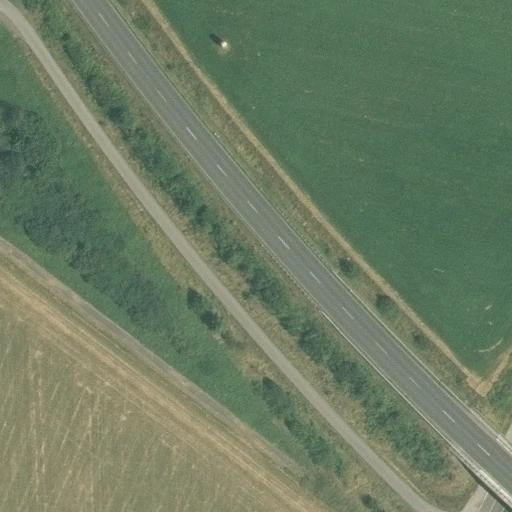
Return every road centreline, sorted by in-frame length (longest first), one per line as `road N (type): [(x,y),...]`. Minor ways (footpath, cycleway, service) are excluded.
road 1 (track): [(428,511),(348,437),(201,273),(32,38),(0,9)]
road 2 (primary): [(511,479),(260,219),(92,0)]
road 3 (track): [(0,245),(296,475)]
